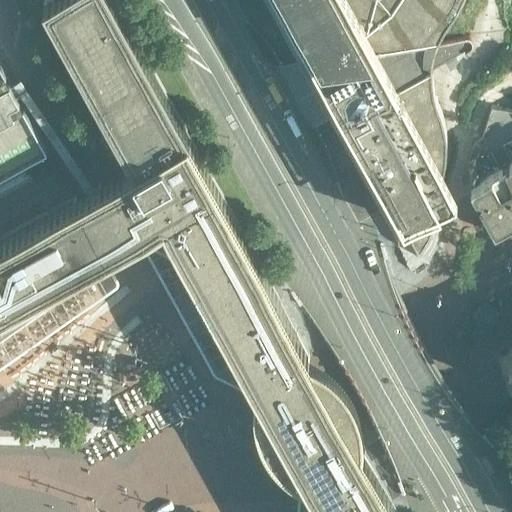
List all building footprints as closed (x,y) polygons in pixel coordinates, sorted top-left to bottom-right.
[(310,352),(145,54),(115,0),(44,0),(135,163),(108,178),(99,183),(98,183),(96,184),(84,191),(0,237),(0,307),(80,264),(125,239),(138,232),(164,217),(226,329),(256,382),(255,387),(255,389),(255,394),(254,396),(255,401),(255,404),(255,408),(256,411),(257,415),(257,418),(259,422),(259,424),(261,429),(262,431),(264,435),(265,437),(269,444),(271,447),(273,449),(277,455),(279,457),(282,460),(287,465),(293,469),(299,473),(303,475),(308,477),(327,511),(397,511),(362,447),(362,444),(363,439),(363,437),(363,432),(363,427),(363,425),(362,422),(362,418),(361,413),(360,411),(359,406),(358,404),(356,400),(355,395),(351,389),(349,385),(347,383),(345,379),(343,378),(339,372),(333,367),(328,363),(322,359),(316,355),(310,352)] [(434,88),(433,82),(433,77),(433,73),(433,69),(433,66),(433,64),(433,63),(465,45),(466,48),(471,45),(472,44),(473,43),(473,41),(474,40),(474,39),(473,38),(473,36),(472,35),(471,35),(470,34),(470,33),(468,33),(466,33),(439,37),(447,24),(454,15),(462,0),(282,0),(314,57),(301,59),(302,62),(315,59),(317,64),(404,221),(430,268),(432,265),(435,260),(437,257),(439,254),(440,250),(442,245),(443,242),(444,238),(444,234),(444,231),(444,227),(444,223),(444,222),(443,218),(441,209),(440,206),(440,203),(457,193),(444,168),(445,164),(446,160),(446,155),(447,150),(447,145),(447,141),(447,137),(447,132),(446,125),(445,122),(444,117),(442,110),(440,105),(437,99),(436,94),(435,90),(434,88)] [(0,172),(34,154),(46,147),(0,63),(0,172)] [(511,110),(492,105),(470,182),(472,185),(476,193),(473,202),(482,204),(497,230),(499,234),(511,226),(511,110)] [(366,251),(361,254),(338,267),(335,269),(312,281),(293,291),(292,291),(291,292),(300,304),(302,303),(315,321),(319,327),(329,342),(338,337),(339,338),(340,337),(340,336),(340,335),(356,327),(357,327),(357,328),(358,327),(359,327),(359,326),(358,325),(374,317),(375,318),(376,318),(376,317),(377,317),(377,316),(377,315),(392,307),(393,307),(394,308),(394,307),(395,307),(395,306),(395,305),(404,301),(396,284),(391,271),(385,256),(387,256),(382,242),(381,242),(380,242),(380,243),(366,251)] [(485,323),(487,323),(489,323),(491,322),(493,321),(494,319),(495,317),(495,316),(496,314),(496,313),(495,312),(495,311),(495,310),(494,309),(493,308),(492,307),(490,306),(487,305),(485,305),(483,306),(482,307),(481,307),(479,309),(478,311),(478,312),(478,313),(478,315),(478,316),(478,318),(479,319),(480,320),(482,322),(484,323),(485,323)] [(511,346),(495,358),(506,393),(511,393),(511,346)] [(494,445),(493,444),(485,433),(483,434),(480,430),(474,422),(466,410),(461,403),(456,395),(447,400),(447,399),(446,399),(445,399),(445,400),(444,400),(444,401),(429,410),(429,409),(428,409),(427,409),(426,409),(426,410),(426,411),(410,420),(410,419),(409,419),(408,419),(408,420),(408,421),(392,430),(392,429),(391,429),(390,429),(390,430),(390,431),(381,436),(388,453),(396,471),(399,480),(398,481),(403,494),(403,495),(404,495),(405,495),(405,494),(418,487),(424,483),(447,471),(450,469),(473,455),(491,445),(492,446),(493,446),(494,445)]
